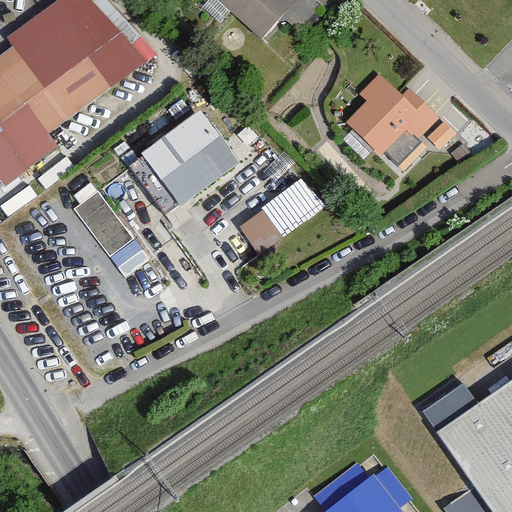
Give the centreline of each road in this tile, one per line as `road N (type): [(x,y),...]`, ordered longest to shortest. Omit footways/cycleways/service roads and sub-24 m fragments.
road 1 (secondary): [(0,354),(99,511)]
road 2 (unknown): [(132,380),(46,230)]
road 3 (residential): [(387,0),(511,115)]
